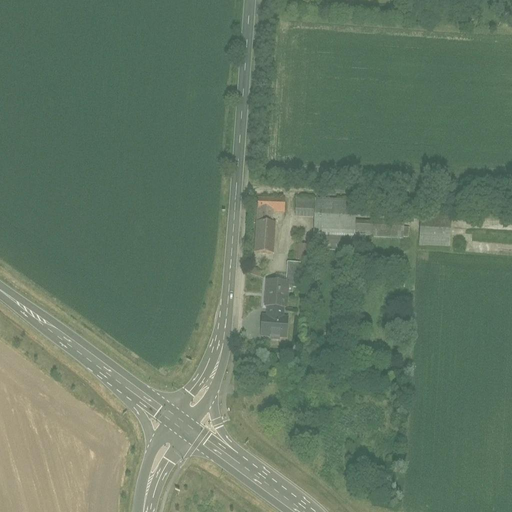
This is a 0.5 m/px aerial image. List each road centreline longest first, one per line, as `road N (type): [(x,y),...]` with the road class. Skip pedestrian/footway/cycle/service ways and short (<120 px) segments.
road 1 (tertiary): [(209,374),(227,309),(249,0)]
road 2 (primary): [(0,291),(130,388)]
